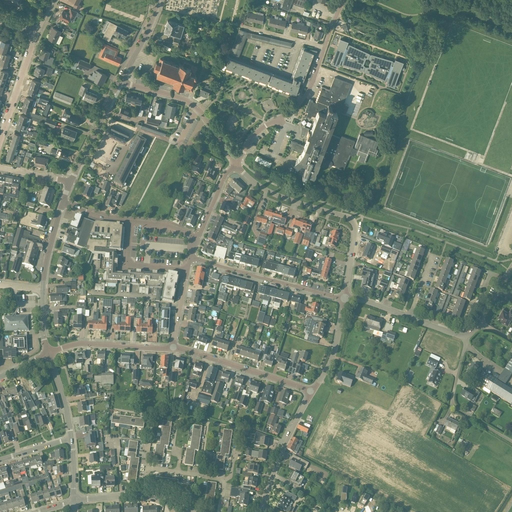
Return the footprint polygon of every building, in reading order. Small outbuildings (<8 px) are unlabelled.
[(69,0),(69,1),(74,3),(73,6),(79,9),(81,6),(77,4),(79,0),(69,0)] [(289,0),(287,6),(282,5),(281,7),(289,10),(291,3),(292,0),(317,0),(325,3),(325,0),(289,0)] [(60,15),(59,17),(60,17),(59,19),(63,21),(63,23),(67,25),(68,22),(71,17),(75,19),(76,16),(81,19),(83,16),(71,9),(69,13),(68,12),(67,13),(65,12),(63,11),(61,15),(60,15)] [(254,22),(256,12),(254,11),(253,13),(248,12),(246,20),(250,21),(251,19),(254,20),(254,21),(254,22)] [(254,22),(255,20),(258,21),(258,22),(262,24),(264,16),(263,16),(263,14),(256,12),(254,22)] [(278,19),(270,17),(268,25),(272,26),(272,25),(276,26),(276,27),(278,19)] [(276,27),(277,26),(280,27),(280,28),(284,29),(286,21),(281,20),(281,18),(278,17),(278,19),(276,27)] [(167,20),(164,32),(175,35),(172,42),(178,44),(177,47),(183,48),(185,42),(180,40),(184,25),(178,23),(167,20)] [(110,26),(106,33),(111,35),(112,32),(120,37),(121,35),(125,37),(126,34),(127,33),(128,32),(127,31),(128,30),(117,25),(111,22),(109,26),(110,26)] [(298,32),(301,23),(297,22),(297,24),(292,23),(290,30),(294,31),(295,30),(298,31),(298,32)] [(298,32),(299,31),(302,32),(302,33),(306,34),(308,27),(303,25),(303,23),(301,23),(298,32)] [(51,34),(48,39),(56,43),(61,32),(53,28),(50,34),(51,34)] [(248,32),(243,30),(240,29),(230,54),(231,54),(238,56),(238,57),(239,57),(246,37),(248,32)] [(316,30),(314,38),(320,40),(322,32),(316,30)] [(248,32),(246,37),(251,38),(251,39),(269,43),(270,38),(248,32)] [(0,43),(0,45),(11,49),(12,47),(9,46),(8,46),(9,43),(8,43),(10,39),(2,36),(0,40),(1,40),(0,43)] [(270,38),(269,43),(291,48),(291,46),(292,46),(292,45),(292,43),(270,38)] [(392,61),(371,54),(371,55),(369,54),(349,44),(349,45),(347,44),(348,42),(339,41),(336,49),(337,49),(336,53),(335,53),(331,63),(339,66),(340,64),(342,64),(341,65),(363,71),(365,71),(364,72),(385,81),(387,81),(386,84),(394,87),(398,77),(397,76),(398,72),(399,73),(403,62),(395,59),(394,62),(392,61)] [(105,43),(99,57),(118,65),(121,58),(116,56),(119,50),(105,43)] [(11,49),(0,45),(0,51),(2,53),(6,54),(7,51),(8,51),(7,52),(10,52),(11,49)] [(42,49),(39,57),(46,59),(45,63),(51,65),(53,58),(48,56),(49,52),(42,49)] [(292,80),(292,81),(272,74),(268,83),(269,83),(272,84),(272,85),(271,85),(271,86),(275,87),(276,86),(279,87),(279,88),(278,88),(282,90),(282,88),(286,89),(285,91),(285,90),(285,91),(298,95),(299,91),(297,90),(299,84),(300,80),(303,81),(304,78),(304,77),(304,78),(303,77),(304,74),(306,74),(307,71),(305,70),(307,67),(308,67),(310,64),(309,64),(308,64),(309,60),(311,61),(312,57),(311,57),(312,53),(316,55),(317,51),(310,49),(309,52),(302,49),(301,51),(302,52),(301,56),(299,56),(298,58),(300,59),(298,63),(297,63),(296,65),(297,66),(295,70),(294,69),(293,72),(294,72),(293,77),(292,80)] [(6,54),(2,53),(0,51),(0,57),(0,58),(12,62),(13,59),(9,58),(10,55),(6,54)] [(0,66),(3,68),(4,65),(7,66),(7,63),(11,64),(12,62),(0,58),(0,57),(0,66)] [(156,62),(153,70),(155,70),(154,75),(164,79),(163,79),(166,81),(167,80),(173,82),(172,84),(176,85),(175,86),(176,86),(176,87),(177,88),(178,88),(179,88),(179,87),(180,87),(183,88),(190,90),(192,87),(193,85),(194,85),(196,83),(197,80),(197,78),(196,77),(196,76),(196,75),(196,74),(195,74),(197,67),(184,62),(183,65),(180,64),(179,66),(162,59),(160,58),(158,63),(156,62)] [(266,82),(270,73),(228,58),(226,64),(224,63),(222,67),(235,72),(235,70),(239,72),(238,73),(242,75),(242,74),(242,73),(246,74),(245,76),(249,77),(248,77),(249,76),(252,77),(252,78),(255,80),(256,79),(255,79),(256,78),(259,79),(259,81),(262,82),(263,81),(266,82)] [(79,59),(77,65),(88,70),(91,64),(79,59)] [(34,74),(42,76),(43,72),(51,75),(53,68),(43,65),(41,68),(36,66),(34,74)] [(0,66),(0,75),(10,79),(10,76),(7,75),(8,72),(2,70),(3,68),(0,66)] [(99,72),(94,81),(102,85),(106,75),(99,72)] [(10,79),(0,75),(0,81),(4,83),(5,81),(9,82),(10,79)] [(352,147),(355,141),(342,136),(341,138),(329,134),(337,113),(335,112),(336,109),(346,113),(349,106),(343,104),(351,83),(334,77),(328,92),(326,92),(327,91),(321,88),(316,103),(312,101),(313,100),(309,99),(305,111),(308,112),(306,116),(311,118),(312,115),(316,117),(310,131),(306,130),(305,134),(309,135),(305,146),(292,141),(290,146),(292,147),(291,149),(303,153),(302,154),(302,155),(302,156),(302,157),(302,158),(303,159),(303,160),(300,164),(291,160),(287,172),(298,176),(302,165),(302,164),(304,162),(306,163),(304,169),(308,170),(307,173),(313,175),(319,159),(325,162),(325,164),(327,166),(330,166),(331,164),(344,169),(349,154),(354,156),(357,149),(352,147)] [(37,88),(38,85),(42,86),(43,84),(39,82),(32,80),(30,86),(37,88)] [(54,85),(45,81),(44,84),(48,86),(47,87),(52,89),(54,85)] [(43,91),(37,88),(30,86),(28,92),(35,95),(37,96),(38,93),(42,93),(43,91)] [(79,93),(84,96),(83,99),(93,103),(97,95),(86,91),(88,88),(82,86),(79,93)] [(201,88),(199,94),(207,97),(209,92),(210,92),(211,89),(205,87),(204,89),(201,88)] [(56,92),(53,98),(71,105),(73,98),(62,94),(56,92)] [(125,99),(125,101),(140,105),(142,98),(127,94),(126,96),(125,96),(124,98),(125,99)] [(24,104),(34,107),(31,106),(33,100),(26,97),(25,100),(24,100),(23,103),(24,103),(24,104)] [(155,118),(161,120),(162,115),(162,114),(160,113),(162,103),(155,101),(153,113),(156,114),(155,118)] [(29,112),(32,113),(34,107),(24,104),(22,110),(29,112)] [(167,104),(165,115),(174,117),(177,106),(167,104)] [(119,114),(129,119),(132,112),(121,108),(119,114)] [(73,112),(70,111),(65,110),(63,117),(66,118),(65,121),(73,124),(74,124),(79,125),(81,119),(72,115),(73,112)] [(20,115),(18,121),(25,124),(27,119),(29,120),(30,118),(27,117),(20,115)] [(146,123),(150,124),(158,126),(160,120),(147,117),(146,123)] [(47,118),(45,123),(54,127),(56,121),(53,120),(47,118)] [(28,125),(25,124),(18,121),(16,127),(23,130),(23,129),(26,130),(28,125)] [(117,138),(121,130),(111,126),(109,129),(107,133),(117,138)] [(61,136),(73,141),(76,131),(64,127),(61,136)] [(130,135),(121,130),(117,138),(126,143),(130,135)] [(18,142),(20,135),(14,133),(12,140),(18,142)] [(122,188),(127,180),(139,155),(141,156),(144,151),(142,150),(146,143),(137,138),(133,146),(131,145),(129,149),(131,150),(114,184),(122,188)] [(38,139),(36,145),(46,148),(47,142),(38,139)] [(18,142),(12,140),(10,146),(16,148),(18,142)] [(16,148),(10,146),(9,149),(8,149),(7,151),(8,152),(8,153),(14,154),(15,151),(17,152),(18,149),(16,148)] [(51,152),(59,155),(58,158),(62,159),(62,157),(67,158),(69,152),(65,151),(66,150),(62,148),(62,149),(58,148),(57,150),(52,148),(51,152)] [(23,158),(14,154),(8,153),(6,159),(12,161),(13,157),(18,159),(17,162),(21,164),(23,158)] [(34,165),(36,165),(36,166),(39,167),(39,166),(44,167),(45,164),(47,164),(48,159),(36,156),(34,165)] [(257,156),(255,160),(269,167),(272,163),(257,156)] [(194,164),(197,165),(195,168),(193,167),(191,171),(194,172),(193,172),(194,173),(194,174),(196,175),(197,174),(200,175),(203,167),(199,165),(201,159),(197,158),(194,164)] [(210,163),(206,172),(209,173),(207,178),(213,181),(216,173),(211,171),(214,164),(210,163)] [(6,178),(4,190),(5,187),(8,187),(11,188),(13,179),(6,178)] [(20,181),(13,179),(11,188),(18,189),(19,187),(20,181)] [(229,196),(230,194),(234,189),(239,194),(244,190),(238,183),(235,180),(230,184),(231,184),(229,186),(228,188),(229,188),(227,190),(227,191),(223,195),(226,198),(229,196)] [(105,183),(101,192),(107,194),(110,185),(108,184),(105,183)] [(187,188),(183,196),(190,198),(193,191),(190,189),(191,187),(185,185),(184,187),(187,188)] [(199,186),(195,195),(199,197),(196,202),(203,204),(206,196),(201,194),(204,188),(199,186)] [(83,197),(89,199),(92,192),(98,194),(100,190),(94,187),(92,190),(87,188),(83,197)] [(38,203),(49,207),(54,191),(44,188),(38,203)] [(241,202),(242,202),(244,197),(237,194),(235,199),(234,199),(232,202),(233,203),(238,205),(240,205),(240,206),(241,202)] [(115,201),(116,198),(109,195),(105,206),(112,209),(113,206),(114,203),(115,201)] [(117,196),(116,198),(115,201),(114,203),(113,206),(118,208),(119,205),(121,198),(117,196)] [(248,196),(240,207),(246,211),(248,208),(250,210),(256,202),(251,199),(248,196)] [(178,200),(175,208),(178,209),(180,205),(182,206),(183,203),(178,200)] [(26,207),(34,209),(35,203),(28,201),(26,207)] [(223,204),(220,212),(226,214),(227,211),(230,212),(230,210),(234,212),(238,205),(233,203),(232,202),(231,202),(229,205),(230,205),(229,206),(223,204)] [(189,210),(185,220),(187,220),(188,220),(187,224),(193,227),(196,219),(191,217),(192,214),(191,213),(192,211),(189,210)] [(258,216),(256,221),(266,225),(270,226),(271,224),(271,223),(274,213),(266,210),(264,218),(258,216)] [(177,211),(174,219),(180,222),(182,217),(183,217),(184,214),(177,211)] [(274,213),(271,223),(284,226),(285,223),(285,224),(287,218),(282,217),(283,216),(278,214),(278,213),(275,212),(275,213),(274,213)] [(75,221),(74,223),(84,226),(86,220),(82,218),(82,217),(77,215),(77,216),(75,216),(73,221),(75,221)] [(243,224),(248,226),(252,219),(246,216),(243,224)] [(47,219),(39,217),(38,223),(32,221),(31,224),(37,226),(37,227),(40,227),(39,229),(44,230),(47,219)] [(215,222),(221,225),(234,231),(236,227),(232,225),(232,226),(222,222),(224,220),(217,217),(215,222)] [(298,227),(302,228),(304,222),(296,220),(293,219),(291,227),(297,230),(298,227)] [(79,239),(76,247),(79,248),(83,250),(85,251),(85,250),(95,254),(95,253),(116,255),(116,250),(121,251),(123,232),(115,231),(114,244),(109,244),(109,237),(91,236),(94,227),(95,223),(88,221),(86,220),(84,226),(81,233),(79,239)] [(213,228),(219,231),(221,231),(222,229),(233,233),(234,231),(221,225),(215,222),(213,228)] [(304,222),(302,228),(305,230),(304,233),(309,234),(312,225),(312,224),(309,223),(309,224),(304,222)] [(71,228),(71,229),(81,233),(84,226),(74,223),(74,224),(72,223),(70,228),(71,228)] [(94,227),(91,236),(109,237),(109,244),(114,244),(115,231),(116,225),(103,224),(102,228),(94,227)] [(246,227),(240,225),(238,232),(243,234),(246,227)] [(259,238),(257,243),(263,245),(267,235),(269,230),(270,227),(267,226),(266,230),(266,229),(265,232),(264,234),(261,233),(259,238)] [(284,229),(277,227),(275,233),(282,236),(284,229)] [(210,233),(217,236),(223,239),(229,242),(230,239),(219,235),(221,231),(219,231),(213,228),(210,233)] [(67,235),(68,236),(79,239),(81,233),(71,229),(70,230),(68,230),(66,235),(67,235)] [(18,230),(16,236),(28,239),(29,236),(30,233),(18,230)] [(337,241),(340,234),(332,232),(330,238),(327,238),(337,241)] [(210,233),(208,239),(214,242),(216,243),(217,240),(221,241),(223,239),(217,236),(210,233)] [(315,246),(316,242),(318,235),(312,233),(311,239),(309,244),(315,246)] [(391,241),(392,239),(379,234),(377,240),(386,243),(385,246),(391,248),(394,242),(391,241)] [(28,239),(16,236),(14,241),(26,245),(28,239)] [(26,253),(32,255),(37,256),(39,250),(42,251),(44,245),(40,243),(41,240),(29,236),(28,239),(26,245),(25,250),(24,253),(26,253)] [(66,243),(76,247),(79,239),(68,236),(66,243)] [(337,241),(327,238),(325,246),(328,247),(329,246),(335,248),(337,241)] [(25,250),(26,245),(14,241),(12,248),(19,250),(20,248),(25,250)] [(227,250),(225,256),(229,256),(228,260),(234,262),(237,251),(236,251),(235,255),(230,253),(233,243),(229,242),(228,247),(227,250)] [(362,257),(370,260),(371,261),(373,257),(372,256),(375,247),(368,244),(362,257)] [(83,250),(79,248),(78,250),(65,246),(62,252),(78,258),(80,252),(82,252),(83,250)] [(221,247),(221,248),(217,247),(216,249),(215,249),(210,246),(210,248),(205,246),(202,253),(207,255),(212,256),(214,257),(225,259),(224,259),(225,256),(227,250),(221,247)] [(382,246),(380,251),(389,255),(391,249),(382,246)] [(12,249),(10,255),(16,257),(18,251),(12,249)] [(415,255),(422,257),(424,251),(417,249),(415,255)] [(390,255),(392,256),(390,260),(395,262),(398,253),(391,250),(390,255)] [(237,251),(234,262),(240,264),(243,252),(242,252),(241,256),(238,255),(239,252),(237,251)] [(312,262),(314,253),(307,251),(304,259),(312,262)] [(32,255),(26,253),(22,264),(33,267),(37,256),(32,255)] [(115,268),(117,268),(118,259),(116,259),(116,255),(110,255),(109,255),(105,254),(104,271),(106,271),(106,284),(117,284),(117,281),(120,281),(121,281),(121,286),(121,291),(125,291),(125,286),(126,286),(126,293),(129,293),(130,285),(139,285),(139,294),(148,294),(149,288),(154,288),(154,290),(153,292),(153,295),(156,295),(156,301),(160,301),(160,298),(162,289),(162,284),(163,275),(159,275),(160,273),(150,273),(150,275),(143,274),(143,272),(134,272),(134,274),(126,273),(126,275),(122,275),(120,274),(117,274),(115,274),(115,268)] [(412,261),(420,263),(422,257),(415,255),(412,261)] [(247,258),(245,265),(251,267),(254,257),(252,256),(251,259),(247,258)] [(319,264),(324,265),(330,267),(331,261),(323,258),(322,260),(320,259),(318,264),(319,264)] [(11,272),(17,273),(21,261),(15,259),(11,272)] [(57,266),(62,268),(60,272),(59,271),(57,276),(63,277),(66,267),(70,268),(71,264),(65,262),(66,261),(60,259),(57,266)] [(444,265),(451,268),(453,262),(446,259),(444,265)] [(264,270),(270,272),(272,265),(271,264),(272,262),(268,261),(267,262),(264,261),(262,268),(265,268),(264,270)] [(418,269),(420,263),(412,261),(410,266),(418,269)] [(291,265),(290,269),(288,276),(294,278),(296,271),(292,270),(293,266),(291,265)] [(330,267),(324,265),(323,269),(319,268),(319,271),(322,272),(328,274),(330,267)] [(441,271),(449,274),(451,268),(444,265),(441,271)] [(418,269),(410,266),(408,272),(416,275),(418,269)] [(328,274),(322,272),(319,271),(308,268),(307,273),(310,274),(311,273),(321,276),(321,278),(326,280),(328,274)] [(362,277),(374,280),(376,272),(372,271),(372,270),(368,269),(368,270),(364,269),(362,277)] [(471,275),(478,278),(481,272),(473,269),(471,275)] [(439,277),(447,280),(449,274),(441,271),(439,277)] [(416,275),(408,272),(406,278),(413,281),(416,275)] [(179,275),(177,275),(168,273),(168,275),(168,276),(163,275),(162,284),(166,284),(162,301),(174,303),(179,275)] [(469,281),(476,284),(478,278),(471,275),(469,281)] [(225,294),(227,288),(227,286),(229,279),(223,277),(221,287),(224,288),(223,292),(220,291),(218,299),(224,300),(225,294)] [(374,280),(362,277),(361,279),(364,279),(362,287),(364,288),(365,288),(366,289),(367,289),(368,289),(369,289),(370,289),(372,289),(374,280)] [(437,283),(445,286),(447,280),(439,277),(437,283)] [(229,279),(227,286),(227,288),(232,290),(233,288),(235,281),(229,279)] [(399,285),(407,288),(409,282),(401,279),(399,285)] [(467,287),(474,290),(476,284),(469,281),(467,287)] [(437,283),(435,289),(442,292),(445,286),(437,283)] [(245,291),(244,293),(250,295),(250,294),(253,294),(255,287),(252,286),(253,285),(247,284),(245,291)] [(397,291),(405,294),(407,288),(399,285),(397,291)] [(56,287),(57,294),(57,295),(66,294),(67,294),(67,293),(68,293),(67,286),(56,287)] [(266,289),(260,287),(258,294),(261,295),(260,299),(262,300),(264,296),(266,289)] [(465,293),(472,296),(474,290),(467,287),(465,293)] [(428,296),(435,298),(438,292),(430,290),(428,296)] [(397,291),(395,297),(402,300),(405,294),(397,291)] [(277,292),(275,299),(275,302),(280,304),(281,301),(283,293),(277,292)] [(465,293),(462,299),(470,302),(472,296),(465,293)] [(67,294),(66,294),(57,295),(57,294),(50,295),(51,302),(60,302),(60,306),(65,306),(64,302),(62,302),(62,294),(65,294),(65,295),(67,295),(67,294)] [(295,304),(293,312),(299,314),(301,305),(298,304),(300,298),(297,297),(297,296),(294,295),(294,296),(293,296),(291,303),(295,304)] [(426,302),(433,304),(435,298),(428,296),(426,302)] [(456,306),(463,309),(465,303),(458,300),(456,306)] [(426,302),(424,308),(431,310),(433,304),(426,302)] [(300,313),(304,314),(305,311),(316,314),(319,305),(313,304),(311,309),(306,307),(306,306),(302,305),(300,313)] [(453,312),(461,314),(463,309),(456,306),(453,312)] [(162,309),(161,313),(159,313),(159,309),(157,336),(165,336),(165,334),(168,335),(169,323),(164,323),(164,321),(169,321),(170,310),(162,309)] [(60,314),(54,314),(54,326),(62,326),(62,317),(67,316),(67,310),(60,310),(60,314)] [(188,316),(195,317),(201,318),(202,316),(195,315),(196,311),(189,310),(188,316)] [(503,310),(498,320),(499,318),(502,319),(501,322),(507,325),(511,317),(511,310),(509,313),(503,310)] [(453,312),(451,317),(449,316),(447,320),(454,323),(456,319),(459,320),(461,314),(453,312)] [(88,330),(94,330),(95,322),(96,322),(96,313),(94,313),(93,322),(88,322),(88,330)] [(4,317),(5,332),(29,331),(28,316),(16,316),(17,316),(15,314),(12,316),(4,317)] [(102,315),(102,323),(101,331),(106,331),(107,325),(111,325),(111,315),(102,315)] [(119,332),(120,324),(120,318),(120,316),(112,315),(112,325),(114,326),(114,331),(119,332)] [(364,327),(374,331),(373,335),(382,337),(380,341),(385,343),(385,342),(391,344),(392,341),(393,341),(396,335),(388,332),(387,334),(383,333),(379,332),(383,321),(367,316),(364,327)] [(73,323),(73,329),(78,329),(78,330),(80,330),(81,329),(82,329),(82,323),(81,323),(82,317),(75,317),(74,323),(73,323)] [(136,333),(141,333),(142,325),(142,319),(134,319),(133,327),(136,327),(136,333)] [(315,327),(314,330),(324,333),(326,327),(323,326),(324,323),(313,320),(311,325),(315,327)] [(197,336),(200,327),(194,326),(193,326),(192,330),(196,330),(195,332),(191,331),(191,332),(185,331),(184,339),(190,340),(191,336),(197,337),(197,336)] [(200,327),(197,336),(200,337),(198,343),(206,345),(207,340),(204,339),(205,334),(202,334),(203,328),(200,327)] [(324,333),(314,330),(313,333),(310,332),(308,338),(319,341),(319,338),(322,338),(324,333)] [(214,339),(211,347),(216,348),(219,341),(220,337),(221,333),(219,332),(219,333),(218,334),(217,336),(216,336),(215,340),(214,339)] [(16,358),(16,353),(27,353),(27,337),(11,338),(11,348),(7,348),(7,350),(3,350),(4,359),(16,358)] [(248,351),(246,358),(252,360),(254,352),(255,349),(257,345),(254,344),(253,348),(251,351),(248,351)] [(234,354),(240,356),(243,349),(237,347),(234,354)] [(266,359),(264,364),(272,367),(274,361),(276,362),(278,356),(279,355),(270,352),(271,350),(266,348),(263,356),(267,357),(266,359)] [(245,350),(243,349),(240,356),(246,358),(248,351),(245,350)] [(294,354),(292,361),(299,363),(300,360),(305,362),(308,355),(298,351),(297,355),(294,354)] [(254,352),(252,360),(258,362),(260,354),(254,352)] [(86,353),(75,354),(76,363),(76,365),(83,364),(83,360),(87,360),(86,353)] [(97,360),(101,361),(101,365),(104,365),(104,361),(105,361),(105,354),(97,353),(97,360)] [(130,355),(121,355),(121,359),(119,359),(118,363),(121,364),(121,365),(129,365),(129,364),(134,364),(134,357),(130,357),(130,355)] [(143,366),(144,366),(144,368),(152,369),(152,363),(153,357),(143,356),(143,366)] [(278,356),(276,362),(279,363),(277,369),(285,371),(287,364),(285,364),(287,359),(278,356)] [(429,358),(426,364),(435,369),(438,362),(429,358)] [(175,369),(182,370),(183,366),(184,361),(184,360),(183,359),(181,359),(181,360),(177,359),(175,365),(175,369)] [(299,363),(292,361),(289,368),(294,369),(295,369),(297,370),(295,375),(300,376),(301,376),(302,376),(302,374),(301,373),(303,369),(301,369),(303,364),(299,363)] [(83,373),(86,373),(85,372),(92,372),(91,366),(91,365),(91,364),(85,364),(85,366),(82,366),(83,373)] [(194,371),(193,374),(196,375),(196,376),(200,377),(201,373),(203,366),(196,364),(194,371)] [(473,364),(468,372),(467,374),(468,375),(471,377),(472,377),(473,375),(474,376),(476,372),(480,374),(482,370),(479,368),(479,367),(473,364)] [(212,396),(217,380),(215,379),(217,371),(215,370),(216,370),(211,368),(211,369),(209,368),(206,379),(205,383),(201,393),(199,392),(197,402),(209,406),(211,401),(212,396)] [(368,372),(360,369),(356,379),(364,382),(371,385),(374,380),(366,377),(368,372)] [(498,381),(491,391),(511,405),(511,406),(511,390),(504,386),(511,374),(505,370),(505,369),(498,381)] [(217,371),(215,379),(217,380),(212,396),(211,401),(217,403),(219,398),(220,395),(223,385),(225,379),(229,380),(230,375),(223,373),(218,371),(217,371)] [(434,371),(428,384),(435,387),(441,375),(434,371)] [(498,381),(484,372),(477,383),(485,388),(485,387),(491,391),(498,381)] [(340,373),(337,382),(342,384),(350,387),(354,378),(345,375),(340,373)] [(101,374),(101,383),(101,385),(114,384),(113,374),(101,374)] [(241,378),(241,379),(237,377),(234,386),(241,388),(244,380),(244,379),(243,378),(241,378)] [(245,395),(249,396),(251,392),(257,394),(260,385),(252,382),(250,388),(248,388),(245,395)] [(85,386),(75,388),(77,397),(87,395),(85,386)] [(270,404),(274,393),(271,392),(272,389),(267,387),(264,396),(263,396),(262,401),(264,402),(264,403),(268,404),(268,403),(270,404)] [(21,396),(21,395),(19,391),(17,392),(16,388),(9,391),(12,398),(18,396),(20,400),(19,400),(21,406),(24,405),(21,396)] [(476,394),(466,388),(462,395),(471,400),(472,401),(475,396),(477,398),(480,393),(477,391),(476,394)] [(12,398),(9,391),(8,390),(7,390),(6,390),(6,391),(5,392),(2,393),(4,397),(1,398),(5,409),(8,408),(6,402),(5,401),(12,398)] [(288,393),(282,392),(279,402),(287,405),(288,400),(289,401),(289,400),(291,401),(292,396),(290,396),(291,394),(288,393)] [(28,393),(21,395),(21,396),(24,405),(27,411),(35,407),(28,393)] [(240,402),(242,397),(242,395),(236,393),(234,400),(240,402)] [(59,402),(58,396),(50,398),(47,399),(49,403),(51,403),(51,404),(59,402)] [(242,397),(240,402),(239,405),(245,407),(248,399),(242,397)] [(78,405),(79,413),(87,412),(86,407),(94,406),(93,400),(85,401),(86,404),(78,405)] [(59,402),(51,404),(52,407),(49,408),(51,416),(57,414),(56,410),(61,409),(59,402)] [(257,403),(254,412),(260,414),(263,405),(257,403)] [(469,403),(466,408),(474,413),(477,407),(469,403)] [(88,419),(80,420),(81,428),(89,427),(88,422),(95,421),(95,415),(87,416),(88,419)] [(120,425),(121,416),(113,415),(111,423),(120,425)] [(267,425),(274,427),(272,433),(278,435),(281,428),(275,426),(278,418),(271,415),(267,425)] [(127,426),(129,417),(121,416),(120,425),(127,426)] [(44,417),(38,419),(40,427),(47,426),(44,417)] [(135,427),(137,418),(129,417),(127,426),(135,427)] [(145,420),(137,418),(135,427),(143,428),(145,420)] [(448,418),(444,425),(456,431),(459,424),(448,418)] [(24,427),(22,421),(16,423),(17,425),(13,426),(16,435),(22,433),(21,428),(24,427)] [(26,423),(27,426),(28,431),(29,431),(30,432),(32,431),(32,430),(35,429),(32,421),(26,423)] [(162,429),(171,430),(172,422),(163,421),(162,429)] [(440,434),(443,427),(436,425),(434,432),(440,434)] [(192,434),(201,435),(202,427),(193,426),(192,434)] [(161,437),(170,438),(171,430),(162,429),(161,437)] [(223,438),(231,439),(232,431),(224,430),(223,438)] [(0,433),(0,434),(2,440),(4,439),(5,444),(12,442),(9,433),(7,434),(6,432),(0,433)] [(98,439),(97,432),(89,433),(89,438),(85,438),(86,446),(88,446),(88,447),(95,446),(94,439),(98,439)] [(269,440),(261,439),(262,434),(256,432),(255,442),(260,443),(260,446),(268,448),(268,447),(269,446),(269,445),(269,444),(268,443),(269,440)] [(191,442),(200,443),(201,435),(192,434),(191,442)] [(161,437),(160,445),(165,446),(168,446),(170,438),(161,437)] [(221,446),(230,447),(231,439),(223,438),(221,446)] [(290,443),(294,445),(293,446),(299,449),(303,442),(300,441),(299,442),(292,438),(290,443)] [(128,449),(137,450),(138,442),(129,441),(128,449)] [(191,442),(190,449),(195,450),(199,451),(200,443),(191,442)] [(297,454),(299,449),(293,446),(294,445),(290,443),(287,449),(297,454)] [(164,454),(165,446),(160,445),(156,444),(155,452),(164,454)] [(221,446),(220,454),(226,454),(225,455),(229,455),(229,453),(230,447),(221,446)] [(131,458),(139,459),(140,456),(136,455),(137,450),(128,449),(127,457),(131,458)] [(194,458),(195,450),(190,449),(187,449),(185,457),(194,458)] [(247,449),(246,456),(251,457),(251,456),(258,457),(258,460),(266,461),(267,453),(259,452),(252,451),(252,450),(247,449)] [(63,452),(55,453),(55,452),(50,454),(51,458),(56,457),(56,461),(64,460),(63,452)] [(89,461),(89,463),(90,464),(98,463),(97,459),(103,458),(103,452),(97,452),(98,455),(89,457),(90,457),(90,459),(89,459),(90,461),(89,461)] [(155,452),(154,461),(163,462),(164,462),(165,460),(163,460),(164,454),(155,452)] [(220,454),(217,453),(216,461),(224,462),(225,455),(226,454),(220,454)] [(309,464),(293,456),(291,460),(292,461),(289,467),(296,470),(295,471),(300,473),(301,470),(301,469),(301,467),(306,470),(309,464)] [(34,459),(36,466),(37,469),(43,467),(42,464),(40,457),(34,459)] [(185,457),(184,465),(193,466),(194,458),(185,457)] [(130,465),(138,467),(139,459),(131,458),(130,465)] [(224,462),(216,461),(215,469),(223,471),(224,462)] [(25,470),(23,462),(17,464),(19,471),(20,474),(26,472),(25,470)] [(19,471),(17,464),(11,466),(13,473),(16,472),(17,475),(20,474),(19,471)] [(128,473),(137,475),(138,467),(130,465),(128,473)] [(52,466),(46,467),(47,471),(53,470),(53,472),(57,471),(57,475),(63,475),(62,467),(56,468),(52,468),(52,466)] [(249,466),(248,473),(244,472),(243,475),(251,476),(252,474),(258,475),(259,467),(249,466)] [(5,468),(0,469),(0,470),(3,480),(8,478),(5,468)] [(49,476),(47,469),(44,470),(46,475),(40,477),(40,479),(49,476)] [(103,473),(100,473),(95,473),(96,476),(91,476),(92,488),(100,487),(99,481),(103,481),(103,477),(103,473)] [(128,473),(127,481),(136,483),(137,475),(128,473)] [(304,479),(292,473),(288,480),(291,482),(290,483),(294,485),(292,488),(300,491),(302,487),(300,486),(304,480),(304,479)] [(103,483),(106,483),(106,487),(114,487),(114,476),(103,477),(103,481),(103,483)] [(243,486),(243,490),(248,490),(250,491),(251,487),(256,488),(257,480),(252,480),(252,477),(249,476),(248,482),(244,482),(243,486)] [(161,487),(162,478),(154,477),(153,486),(161,487)] [(169,488),(170,479),(162,478),(161,487),(169,488)] [(178,484),(178,481),(170,479),(169,488),(177,489),(178,484)] [(14,486),(12,481),(9,482),(10,484),(5,486),(6,489),(7,488),(14,486)] [(207,490),(215,492),(216,483),(208,482),(207,490)] [(186,485),(178,484),(177,489),(176,492),(184,494),(186,485)] [(194,486),(186,485),(184,494),(192,495),(194,486)] [(56,497),(54,490),(51,491),(50,488),(47,489),(48,491),(50,499),(56,497)] [(54,490),(56,497),(62,496),(60,488),(54,490)] [(243,490),(237,489),(231,488),(230,497),(236,498),(236,497),(240,497),(239,506),(247,507),(248,497),(247,497),(248,490),(243,490)] [(205,498),(214,500),(215,492),(207,490),(205,498)] [(36,495),(30,496),(32,504),(38,502),(36,495)] [(363,495),(358,504),(363,507),(368,498),(363,495)] [(291,500),(284,496),(277,508),(285,511),(291,500)] [(19,508),(25,506),(23,498),(17,500),(19,508)] [(205,498),(204,506),(213,508),(214,500),(205,498)]
